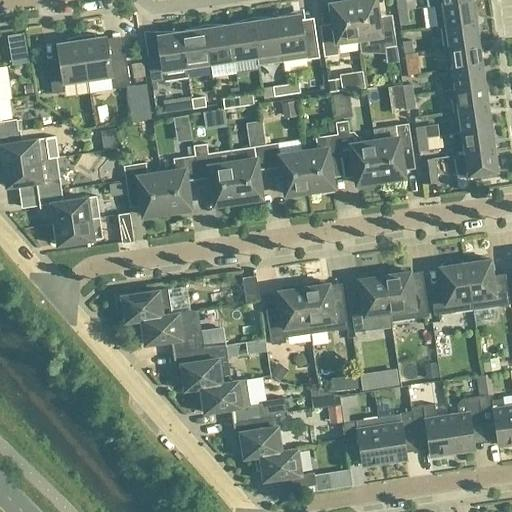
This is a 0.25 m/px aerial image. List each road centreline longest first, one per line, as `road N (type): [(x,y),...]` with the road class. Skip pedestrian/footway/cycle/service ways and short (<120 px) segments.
road 1 (residential): [(58,301),(75,282),(112,266),(511,206)]
road 2 (residential): [(241,511),(58,301)]
road 3 (residential): [(293,511),(511,476)]
